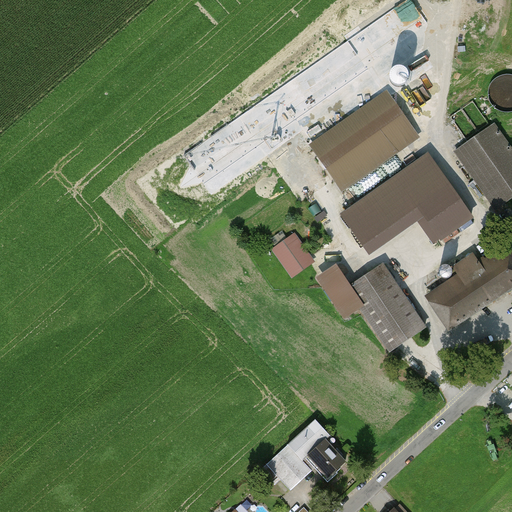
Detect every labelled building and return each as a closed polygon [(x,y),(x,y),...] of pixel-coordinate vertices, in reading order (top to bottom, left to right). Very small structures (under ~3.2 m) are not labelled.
[(311,146),(343,194),(421,141),(389,93),(311,146)] [(511,143),(498,123),(457,151),(498,210),(511,200),(511,143)] [(340,218),(369,262),(423,224),(442,249),(476,222),(430,156),(340,218)] [(316,265),(291,238),(272,252),(292,282),(316,265)] [(475,256),(454,270),(459,278),(426,300),(450,335),(511,293),(511,251),(508,245),(481,263),(475,256)] [(451,278),(453,276),(454,274),(453,271),(453,269),(451,267),(449,266),(447,265),(444,265),(442,266),(441,268),(439,270),(439,272),(439,275),(440,277),(442,279),(444,280),(447,280),(449,279),(451,278)] [(428,332),(384,268),(354,289),(339,268),(319,282),(348,324),(360,316),(390,358),(428,332)] [(268,462),(294,488),(316,467),(329,481),(351,459),(328,436),(332,431),(317,416),(290,441),(268,462)]
